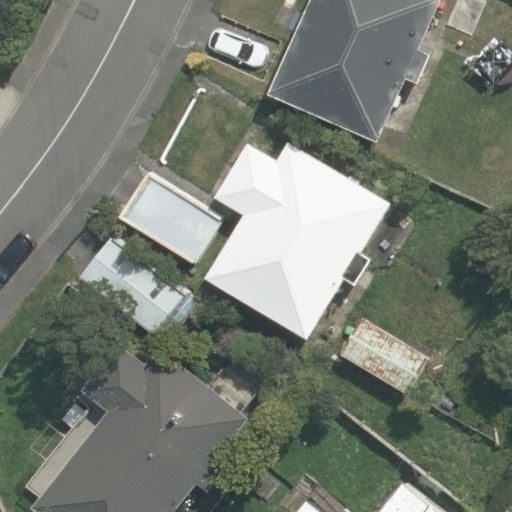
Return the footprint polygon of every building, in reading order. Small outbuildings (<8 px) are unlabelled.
[(443,0),(316,0),(275,95),(384,142),(443,0)] [(396,204),(293,142),(283,160),(253,144),(221,199),(250,216),(211,280),(314,339),(350,281),(362,287),(377,260),(367,253),(396,204)] [(153,172),(123,218),(199,265),(227,219),(153,172)] [(42,511),(180,511),(252,419),(165,350),(151,365),(115,340),(80,386),(112,410),(39,510),(42,511)] [(443,511),(406,484),(385,511),(443,511)] [(328,511),(315,501),(306,511),(328,511)]
